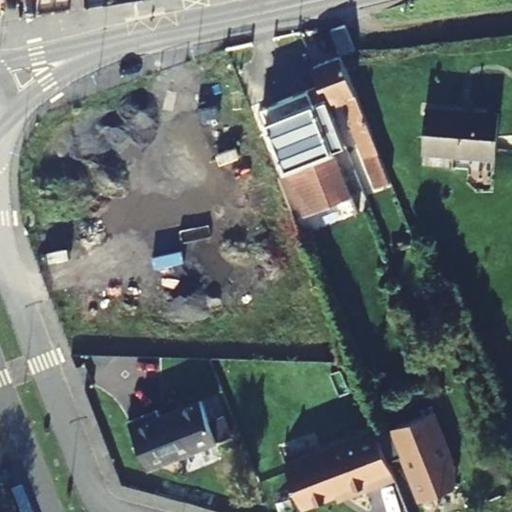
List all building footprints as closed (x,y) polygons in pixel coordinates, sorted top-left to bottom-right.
[(301,67),(315,62),(302,32),(289,38),(301,67)] [(387,188),(394,186),(342,56),(340,51),(315,62),(322,81),(326,79),(334,99),(344,95),(354,117),(350,118),(377,183),(383,181),(387,188)] [(483,75),(411,90),(420,132),(491,117),(483,75)] [(332,145),(345,140),(322,81),(262,104),(303,209),(359,188),(355,177),(347,181),(332,145)] [(26,204),(64,211),(77,140),(39,133),(26,204)] [(88,262),(115,317),(178,326),(191,320),(202,322),(219,314),(221,300),(254,284),(263,225),(232,164),(156,152),(119,171),(116,188),(98,197),(102,206),(99,229),(92,233),(88,262)] [(406,213),(402,204),(387,209),(391,219),(406,213)] [(133,421),(151,469),(221,442),(205,401),(164,418),(161,410),(133,421)] [(404,453),(421,498),(458,483),(457,465),(435,409),(379,431),(379,433),(389,459),(404,453)] [(370,493),(399,481),(379,432),(288,469),(305,511),(308,511),(368,488),(370,493)]
